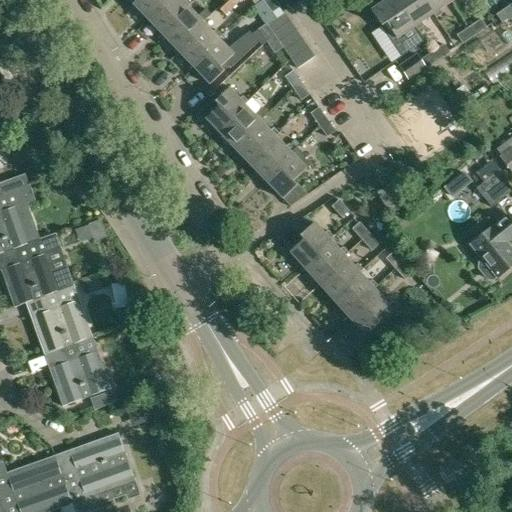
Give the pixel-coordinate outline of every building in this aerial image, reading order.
[(135,0),(132,4),(144,17),(162,0),(135,0)] [(162,0),(144,17),(161,34),(188,8),(187,7),(190,4),(187,0),(182,0),(181,1),(179,0),(162,0)] [(226,0),(217,9),(225,16),(241,0),(226,0)] [(263,0),(270,11),(278,6),(274,0),(263,0)] [(399,14),(390,0),(386,0),(370,11),(381,27),(385,24),(395,39),(399,43),(405,39),(402,35),(413,27),(414,26),(404,11),(399,14)] [(419,0),(418,1),(416,0),(390,0),(399,14),(404,11),(414,26),(413,27),(416,31),(423,27),(419,23),(431,15),(432,14),(433,14),(423,0),(419,0)] [(416,0),(418,1),(419,0),(423,0),(433,14),(432,14),(431,15),(434,19),(441,14),(438,10),(449,3),(451,2),(449,0),(416,0)] [(495,15),(501,23),(511,16),(511,12),(508,6),(495,15)] [(161,34),(177,51),(204,25),(202,23),(206,19),(200,13),(196,17),(188,8),(161,34)] [(284,12),(266,25),(272,34),(290,21),(284,12)] [(468,28),(474,36),(486,28),(480,19),(468,28)] [(290,21),(272,34),(274,36),(278,42),(296,30),(290,21)] [(177,51),(193,68),(220,42),(217,39),(221,35),(216,30),(212,33),(204,25),(177,51)] [(227,49),(220,42),(193,68),(209,85),(223,71),(228,66),(230,68),(257,41),(261,46),(265,42),(274,36),(272,34),(266,25),(257,30),(250,35),(247,32),(227,49)] [(456,36),(462,44),(474,36),(468,28),(456,36)] [(278,42),(282,48),(284,51),(302,39),(296,30),(278,42)] [(278,42),(274,36),(265,42),(274,54),(282,48),(278,42)] [(302,39),(284,51),(290,60),(308,48),(302,39)] [(431,52),(437,61),(449,53),(443,44),(431,52)] [(308,48),(290,60),(297,69),(314,57),(308,48)] [(397,66),(407,81),(437,61),(431,52),(420,60),(416,54),(397,66)] [(0,58),(0,73),(6,83),(15,78),(2,58),(0,58)] [(301,83),(293,71),(284,77),(292,88),(301,83)] [(292,88),(300,100),(309,95),(301,83),(292,88)] [(456,91),(462,99),(469,95),(463,86),(456,91)] [(205,118),(220,135),(234,122),(230,118),(243,105),(244,105),(247,102),(243,96),(239,100),(228,89),(214,102),(218,106),(205,118)] [(220,135),(236,151),(249,138),(245,134),(259,121),(268,113),(263,107),(264,106),(254,95),(247,102),(244,105),(243,105),(230,118),(234,122),(220,135)] [(310,114),(318,126),(326,120),(318,107),(310,114)] [(0,125),(1,128),(18,122),(14,110),(0,115),(0,125)] [(318,126),(326,138),(335,132),(326,120),(318,126)] [(236,151),(249,165),(276,139),(275,137),(278,134),(273,128),(269,132),(259,121),(245,134),(249,138),(236,151)] [(249,165),(266,182),(266,183),(280,170),(276,166),(289,153),(290,153),(294,150),(288,144),(284,148),(276,139),(249,165)] [(511,146),(498,157),(511,175),(511,146)] [(266,183),(282,199),(296,186),(292,182),(305,169),(309,166),(304,160),(305,156),(296,147),(294,150),(290,153),(289,153),(276,166),(280,170),(266,183)] [(475,189),(489,208),(511,190),(511,187),(499,171),(475,189)] [(376,193),(387,211),(399,204),(388,185),(376,193)] [(0,254),(39,240),(27,204),(35,201),(29,187),(14,192),(0,197),(0,254)] [(331,207),(341,218),(349,211),(338,200),(331,207)] [(486,281),(493,282),(496,279),(511,266),(511,250),(507,245),(511,240),(511,224),(505,215),(492,226),(469,245),(481,260),(477,263),(477,269),(486,281)] [(100,220),(88,225),(93,238),(94,242),(107,238),(100,220)] [(352,229),(362,241),(369,233),(359,222),(352,229)] [(289,252),(304,269),(318,257),(315,253),(329,240),(333,237),(328,231),(324,234),(313,223),(299,236),(303,240),(289,252)] [(379,223),(373,228),(379,234),(384,229),(379,223)] [(362,241),(372,252),(379,244),(369,233),(362,241)] [(44,239),(0,255),(0,269),(14,307),(62,289),(73,285),(67,269),(56,273),(44,239)] [(304,269),(318,284),(345,258),(344,257),(347,253),(342,248),(339,251),(329,240),(315,253),(318,257),(304,269)] [(385,259),(395,269),(402,263),(392,252),(385,259)] [(318,284),(334,301),(361,275),(358,273),(362,270),(357,264),(353,267),(345,258),(318,284)] [(395,269),(405,280),(412,274),(402,263),(395,269)] [(334,301),(349,318),(376,293),(373,289),(377,286),(372,281),(368,284),(361,275),(334,301)] [(89,293),(102,289),(98,279),(85,284),(89,293)] [(111,286),(113,300),(126,298),(124,283),(111,286)] [(25,304),(43,355),(92,337),(73,287),(25,304)] [(376,293),(349,318),(364,335),(378,322),(375,318),(392,303),(387,297),(383,300),(376,293)] [(44,356),(62,407),(110,389),(92,339),(44,356)] [(139,403),(141,408),(147,423),(158,419),(151,399),(139,403)] [(77,478),(63,483),(71,505),(73,511),(88,511),(94,510),(92,501),(96,496),(134,482),(117,433),(67,452),(77,478)] [(8,487),(0,489),(0,506),(1,511),(50,511),(71,505),(63,483),(54,456),(3,474),(8,487)]
